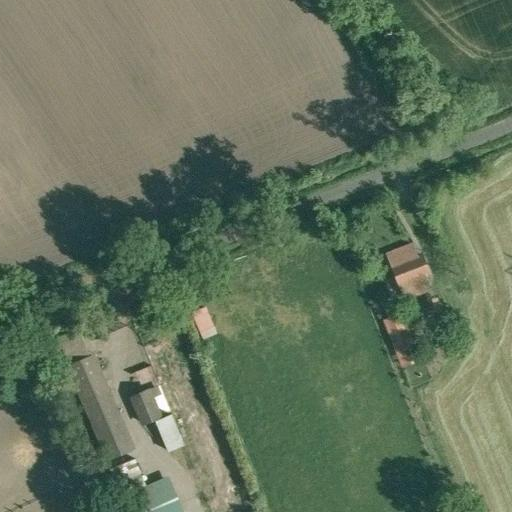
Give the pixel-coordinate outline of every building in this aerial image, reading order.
[(415,247),(387,257),(398,288),(426,279),(415,247)] [(254,316),(269,310),(258,283),(243,288),(254,316)] [(437,302),(427,303),(429,312),(438,310),(437,302)] [(56,342),(68,371),(90,363),(78,333),(56,342)] [(90,363),(68,371),(106,462),(132,451),(95,360),(90,363)] [(151,393),(131,402),(141,427),(162,419),(151,393)] [(179,511),(167,482),(122,501),(127,511),(179,511)]
